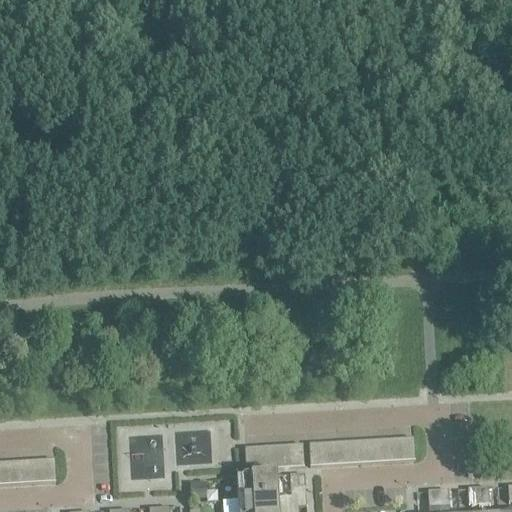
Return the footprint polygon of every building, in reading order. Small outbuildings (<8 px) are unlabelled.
[(413,440),(401,441),(402,463),(414,463),(413,440)] [(401,441),(389,442),(390,464),(402,463),(401,441)] [(377,442),(366,443),(367,465),(379,465),(377,442)] [(389,442),(377,442),(379,465),(390,464),(389,442)] [(366,443),(354,444),(355,466),(367,465),(366,443)] [(343,444),(331,445),(332,467),(344,467),(343,444)] [(354,444),(343,444),(344,467),(355,466),(354,444)] [(331,445),(319,446),(321,468),(332,467),(331,445)] [(321,468),(319,446),(308,447),(309,469),(321,468)] [(301,447),(289,448),(291,470),(303,469),(301,447)] [(278,448),(266,449),(268,471),(279,471),(278,448)] [(289,448),(278,448),(279,471),(291,470),(289,448)] [(266,449),(255,450),(256,472),(268,471),(266,449)] [(256,472),(255,450),(243,450),(244,473),(256,472)] [(53,462),(41,463),(43,485),(55,484),(53,462)] [(30,463),(18,464),(20,486),(31,486),(30,463)] [(41,463),(30,463),(31,486),(43,485),(41,463)] [(18,464),(7,465),(8,487),(20,486),(18,464)] [(236,483),(237,502),(275,499),(274,479),(235,481),(235,483),(236,483)] [(205,485),(189,486),(189,501),(206,501),(205,485)] [(290,499),(295,498),(305,497),(304,489),(289,490),(290,499)] [(487,490),(477,491),(478,507),(488,506),(487,490)] [(478,507),(477,491),(466,491),(467,508),(478,507)] [(438,510),(437,493),(427,494),(428,510),(438,510)] [(447,493),(437,493),(438,510),(448,509),(447,493)] [(295,498),(296,510),(305,509),(305,497),(295,498)] [(237,502),(237,511),(276,511),(275,499),(237,502)]
